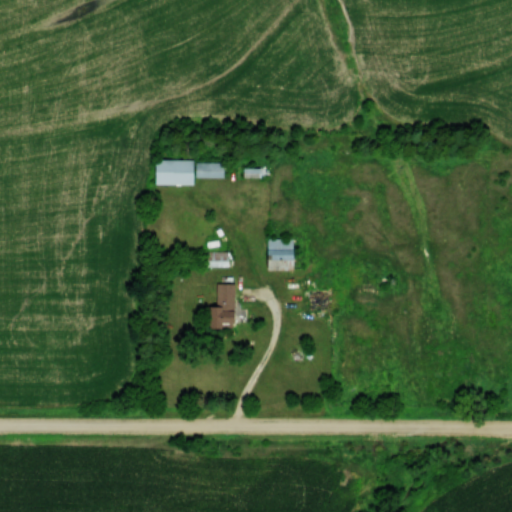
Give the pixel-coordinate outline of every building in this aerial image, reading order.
[(191,183),(191,157),(152,157),(152,183),(191,183)] [(194,176),(221,176),(221,161),(194,161),(194,176)] [(290,237),(265,237),(265,267),(290,267),(290,237)] [(227,250),(205,250),(205,265),(227,265),(227,250)] [(232,282),(215,282),(215,304),(207,304),(207,326),(232,326),(232,282)] [(326,308),(326,287),(305,287),(305,308),(326,308)] [(290,346),(290,363),(306,363),(306,346),(290,346)]
